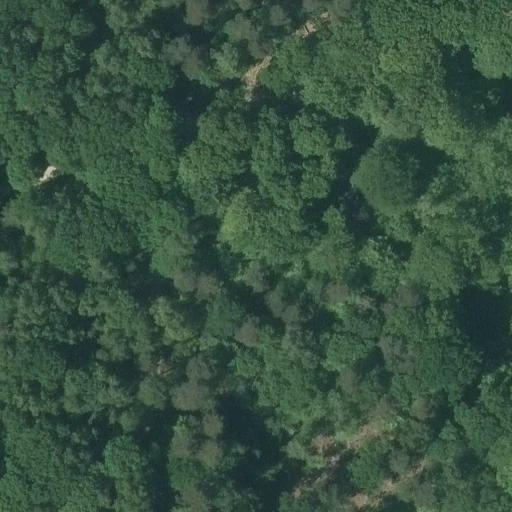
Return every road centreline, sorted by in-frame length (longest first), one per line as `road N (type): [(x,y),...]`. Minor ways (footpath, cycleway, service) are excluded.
road 1 (track): [(511,19),(0,191)]
road 2 (track): [(176,511),(150,140),(124,0)]
